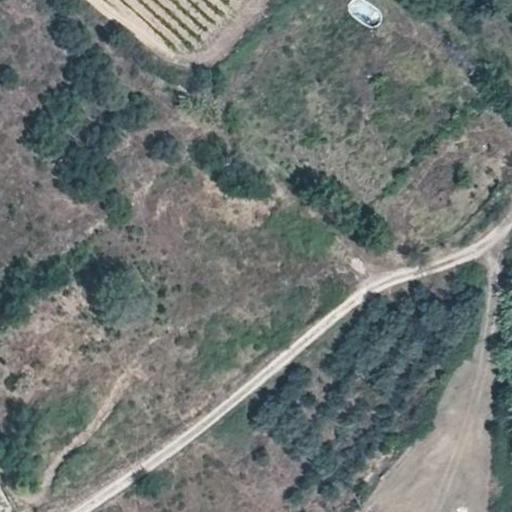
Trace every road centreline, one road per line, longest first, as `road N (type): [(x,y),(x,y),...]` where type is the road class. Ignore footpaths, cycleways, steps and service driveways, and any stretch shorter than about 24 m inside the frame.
road 1 (track): [(502,234),(457,256),(395,269),(78,511)]
road 2 (track): [(500,511),(509,339),(502,234)]
road 3 (track): [(395,269),(225,137)]
